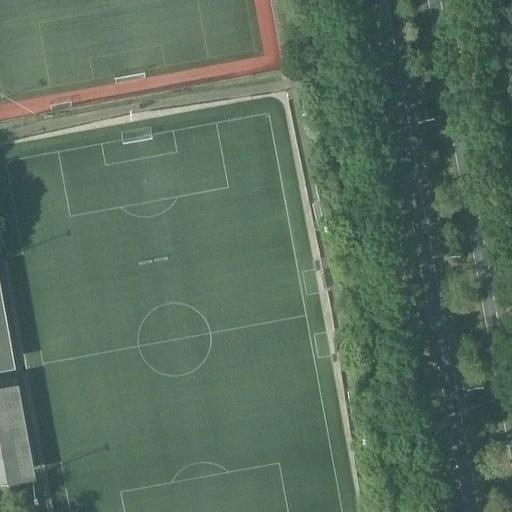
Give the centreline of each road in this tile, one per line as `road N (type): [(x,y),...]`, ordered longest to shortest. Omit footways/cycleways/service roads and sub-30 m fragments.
road 1 (secondary): [(379,0),(474,511)]
road 2 (secondary): [(511,432),(432,0)]
